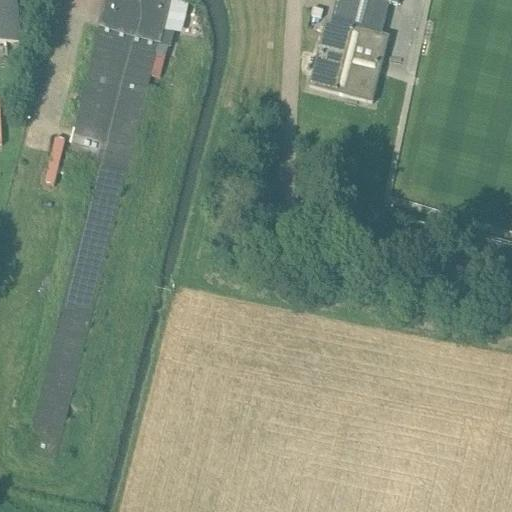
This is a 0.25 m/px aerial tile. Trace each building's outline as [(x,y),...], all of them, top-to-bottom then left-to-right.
[(0,0),(0,44),(19,43),(14,0),(0,0)] [(169,1),(166,0),(106,0),(69,156),(97,163),(26,454),(56,462),(159,44),(169,47),(173,33),(162,31),(169,1)] [(348,0),(343,18),(368,24),(374,1),(397,7),(399,0),(348,0)] [(389,38),(326,22),(309,89),(372,105),(389,38)] [(45,184),(56,187),(67,139),(56,136),(45,184)]
